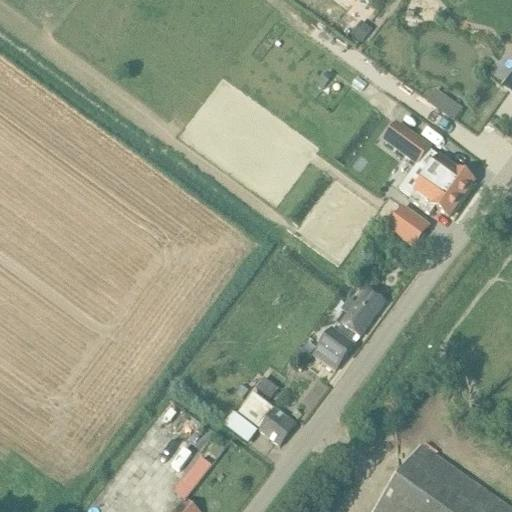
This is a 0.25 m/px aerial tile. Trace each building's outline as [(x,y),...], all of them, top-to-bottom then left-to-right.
[(511,80),(504,90),(503,91),(511,98),(511,80)] [(436,91),(426,105),(453,124),(463,111),(436,91)] [(427,202),(433,207),(449,219),(474,184),(473,183),(476,179),(460,167),(456,171),(451,167),(460,154),(458,151),(424,127),(413,143),(446,167),(435,183),(439,186),(427,202)] [(511,156),(511,155),(511,138),(503,149),(511,156)] [(403,207),(385,232),(413,252),(431,228),(403,207)] [(385,305),(368,292),(353,313),(349,310),(345,315),(344,314),(337,323),(339,324),(333,333),(332,332),(314,358),(335,373),(354,348),(350,345),(357,337),(360,339),(385,305)] [(300,350),(289,364),(301,373),(312,359),(300,350)] [(264,380),(255,391),(271,402),(279,391),(264,380)] [(242,386),(234,396),(241,401),(249,392),(242,386)] [(296,427),(280,415),(274,411),(258,434),(279,449),(296,427)] [(230,414),(220,428),(245,445),(255,431),(230,414)] [(376,511),(511,511),(422,448),(376,511)] [(170,495),(182,504),(210,467),(197,458),(170,495)] [(206,479),(181,511),(201,511),(219,489),(206,479)]
